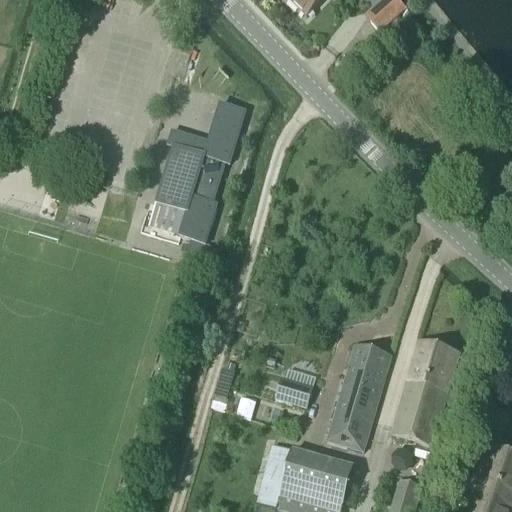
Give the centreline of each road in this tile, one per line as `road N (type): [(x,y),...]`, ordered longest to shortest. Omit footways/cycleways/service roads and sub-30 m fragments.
road 1 (track): [(318,101),(281,142),(170,511)]
road 2 (tertiary): [(511,286),(220,0)]
